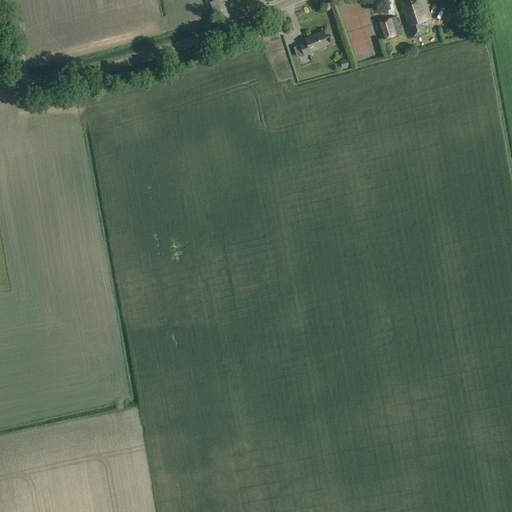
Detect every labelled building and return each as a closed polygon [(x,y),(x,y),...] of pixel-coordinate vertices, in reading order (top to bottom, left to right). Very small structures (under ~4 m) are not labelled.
[(216,0),(209,3),(214,13),(221,10),(219,6),(218,6),(216,0)] [(432,19),(425,0),(404,0),(399,2),(411,37),(427,32),(423,22),(432,19)] [(322,8),(335,57),(359,50),(345,1),(322,8)] [(382,41),(402,34),(396,17),(376,23),(382,41)] [(305,57),(312,54),(311,51),(329,44),(325,32),(306,39),(307,43),(301,45),(305,57)] [(282,61),(288,59),(283,47),(277,50),(282,61)] [(343,69),(350,68),(348,59),(341,61),(343,69)]
